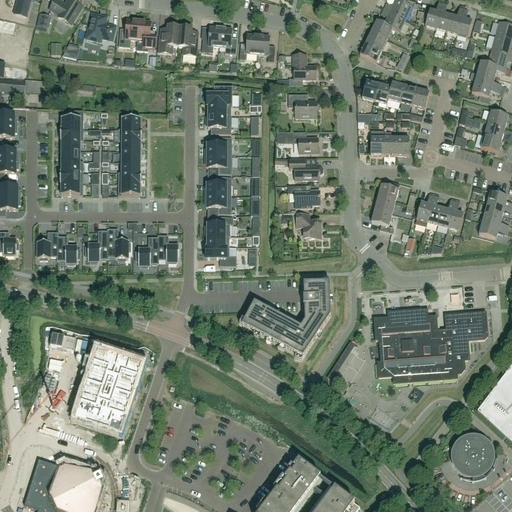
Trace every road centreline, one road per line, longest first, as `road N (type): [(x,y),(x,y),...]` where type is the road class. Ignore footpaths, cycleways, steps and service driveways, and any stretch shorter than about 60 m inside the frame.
road 1 (tertiary): [(415,511),(350,442),(290,395),(171,334)]
road 2 (residential): [(511,273),(391,277),(352,238),(347,175)]
road 3 (residential): [(335,55),(288,24),(125,1)]
road 4 (residential): [(30,217),(188,218)]
road 5 (tertiary): [(171,334),(19,294)]
road 6 (residential): [(11,431),(4,320),(19,294)]
road 7 (residential): [(128,467),(171,334)]
road 8 (residential): [(188,218),(190,87)]
road 9 (residential): [(11,431),(128,467)]
road 10 (residential): [(347,175),(335,55)]
